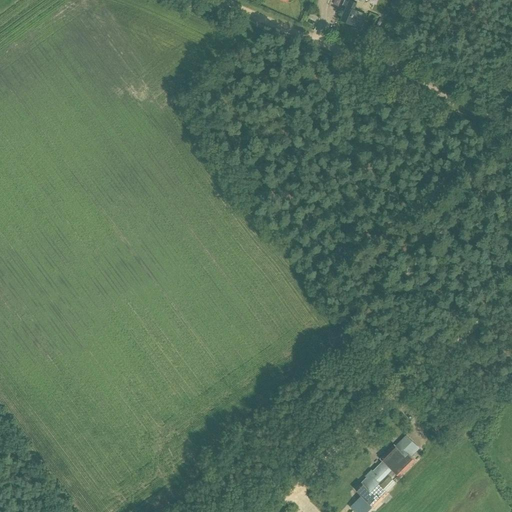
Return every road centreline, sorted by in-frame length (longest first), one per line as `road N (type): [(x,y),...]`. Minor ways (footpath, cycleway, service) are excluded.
road 1 (track): [(266,511),(511,293)]
road 2 (unclassified): [(511,128),(312,44)]
